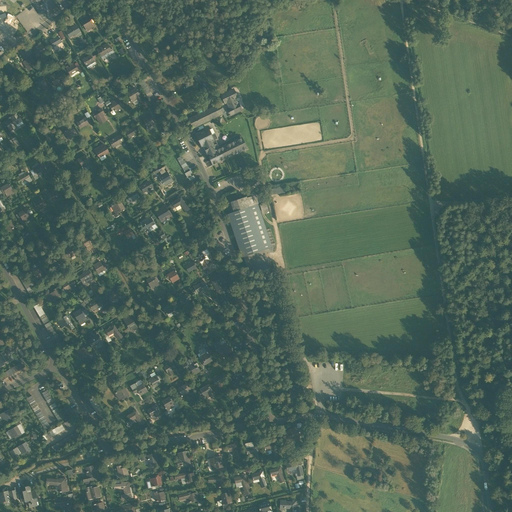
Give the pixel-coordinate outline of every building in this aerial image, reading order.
[(70,9),(66,13),(71,20),(75,17),(70,9)] [(83,25),(87,31),(94,27),(91,22),(92,21),(90,17),(82,22),(83,25)] [(69,38),(76,34),(79,32),(80,31),(76,25),(71,28),(71,27),(69,29),(70,30),(68,31),(68,30),(65,32),(69,38)] [(50,41),(52,44),(53,47),(55,50),(63,45),(58,37),(52,40),(50,41)] [(97,50),(102,59),(110,55),(109,53),(113,51),(111,47),(109,48),(107,44),(97,50)] [(34,50),(36,54),(37,57),(46,52),(42,46),(36,50),(36,49),(34,50)] [(96,64),(94,61),(91,55),(85,59),(85,58),(82,60),(88,69),(96,64)] [(23,62),(28,70),(30,69),(33,67),(32,66),(35,64),(31,57),(23,62)] [(75,65),(79,71),(80,73),(83,72),(77,62),(75,64),(75,65)] [(67,70),(70,76),(79,71),(75,65),(69,69),(69,68),(67,70)] [(50,77),(54,85),(60,81),(62,84),(66,81),(62,73),(55,76),(54,75),(50,77)] [(44,80),(41,82),(38,84),(39,86),(43,92),(48,89),(45,83),(46,83),(44,80)] [(211,86),(205,88),(208,95),(218,91),(211,86)] [(133,102),(137,100),(139,99),(137,94),(138,93),(135,89),(127,94),(131,101),(130,101),(131,102),(131,101),(132,103),(133,102)] [(228,109),(231,115),(241,110),(238,105),(237,105),(234,98),(236,97),(233,90),(228,92),(229,93),(222,96),(225,103),(227,102),(230,109),(228,109)] [(112,104),(113,105),(115,109),(116,111),(124,107),(122,103),(121,104),(118,100),(112,104)] [(191,124),(193,128),(202,123),(222,113),(220,110),(218,106),(198,116),(189,120),(191,124)] [(96,119),(97,119),(102,116),(103,116),(105,115),(101,109),(93,114),(96,119)] [(5,123),(10,131),(16,127),(15,125),(22,121),(17,114),(11,118),(11,119),(8,121),(5,123)] [(106,121),(103,116),(102,116),(97,119),(100,124),(106,121)] [(146,126),(148,128),(156,123),(154,120),(153,121),(150,116),(143,120),(145,123),(146,126)] [(77,123),(80,129),(86,125),(86,126),(89,124),(85,118),(77,123)] [(65,132),(69,141),(73,139),(72,137),(77,135),(72,128),(65,132)] [(125,132),(129,138),(137,133),(134,128),(128,131),(127,131),(125,132)] [(50,129),(46,132),(49,138),(54,135),(50,129)] [(215,134),(210,136),(207,130),(197,135),(202,146),(204,145),(213,165),(246,149),(241,139),(220,149),(219,150),(217,146),(214,140),(215,140),(217,139),(215,134)] [(109,141),(113,148),(121,143),(122,145),(125,143),(120,135),(117,137),(113,140),(113,139),(112,140),(113,140),(112,141),(111,140),(109,141)] [(11,140),(14,145),(16,148),(20,145),(15,137),(11,140)] [(108,153),(106,150),(105,150),(102,146),(95,150),(99,158),(105,155),(108,153)] [(81,166),(83,169),(88,166),(90,165),(86,160),(88,159),(86,155),(77,160),(81,166)] [(41,171),(47,178),(50,176),(45,169),(41,162),(39,164),(40,165),(32,169),(35,174),(41,171)] [(173,182),(171,179),(168,173),(162,177),(162,176),(159,178),(161,181),(163,184),(163,183),(164,185),(167,185),(173,182)] [(19,184),(21,183),(26,181),(28,179),(24,174),(20,177),(18,177),(16,178),(19,184)] [(140,187),(143,193),(152,188),(148,182),(146,183),(146,184),(140,187)] [(4,192),(7,197),(14,193),(9,184),(0,189),(3,193),(4,192)] [(48,195),(51,202),(60,197),(56,191),(50,195),(50,194),(48,195)] [(129,199),(131,203),(139,198),(137,194),(136,195),(133,191),(126,195),(129,199)] [(240,201),(254,196),(254,194),(229,202),(233,213),(235,212),(232,203),(240,200),(240,201)] [(240,201),(243,209),(248,207),(257,205),(257,204),(254,196),(240,201)] [(180,205),(186,212),(190,210),(184,203),(180,197),(178,198),(179,199),(172,203),(175,208),(180,205)] [(33,203),(38,210),(42,208),(46,205),(45,202),(43,203),(41,198),(33,203)] [(232,203),(235,212),(243,209),(240,201),(240,200),(232,203)] [(111,206),(115,213),(121,210),(121,212),(125,209),(120,201),(111,206)] [(155,212),(161,222),(164,220),(164,219),(168,217),(171,216),(165,205),(162,206),(163,208),(155,212)] [(243,257),(245,257),(248,256),(271,248),(257,205),(248,207),(243,209),(235,212),(233,213),(229,214),(243,257)] [(18,214),(24,222),(31,218),(29,216),(28,213),(29,212),(28,211),(27,209),(18,214)] [(146,228),(147,229),(152,227),(155,225),(150,217),(148,219),(147,219),(146,219),(140,223),(141,224),(144,229),(146,228)] [(3,223),(8,231),(16,227),(12,219),(7,222),(6,221),(3,223)] [(124,232),(128,239),(132,236),(131,235),(133,234),(130,229),(126,231),(125,231),(124,232)] [(81,241),(87,249),(93,245),(91,241),(92,240),(90,236),(81,241)] [(66,250),(70,258),(78,253),(77,251),(76,252),(72,246),(66,250)] [(271,248),(248,256),(249,260),(272,252),(271,248)] [(210,260),(208,257),(206,254),(204,255),(198,259),(201,264),(207,261),(208,262),(210,260)] [(52,265),(60,260),(57,255),(51,258),(48,259),(52,265)] [(251,276),(253,276),(252,268),(249,260),(248,256),(245,257),(251,276)] [(52,265),(50,266),(53,270),(63,265),(60,260),(52,265)] [(212,264),(210,260),(208,262),(207,261),(201,264),(204,269),(212,264)] [(29,271),(33,278),(38,276),(37,274),(40,272),(41,274),(46,271),(40,262),(32,266),(33,268),(29,271)] [(93,266),(98,274),(106,269),(104,267),(103,267),(100,262),(93,266)] [(185,267),(188,273),(194,269),(194,270),(197,268),(193,262),(185,267)] [(268,266),(252,268),(253,276),(269,273),(268,266)] [(33,289),(31,287),(30,284),(28,282),(27,279),(25,277),(24,274),(22,272),(21,269),(19,271),(16,272),(18,275),(19,277),(21,280),(22,282),(23,285),(25,287),(26,289),(28,292),(33,289)] [(79,277),(84,285),(94,279),(89,270),(83,273),(83,274),(79,277)] [(170,278),(172,283),(179,279),(175,271),(166,276),(168,279),(170,278)] [(222,283),(226,281),(224,277),(223,277),(222,278),(220,274),(213,278),(214,281),(212,282),(217,292),(221,289),(221,288),(224,286),(223,284),(222,283)] [(146,280),(151,289),(158,285),(155,279),(157,279),(154,275),(146,280)] [(61,285),(63,288),(64,290),(66,293),(69,292),(67,290),(73,286),(74,289),(77,287),(72,278),(69,280),(70,281),(64,284),(64,283),(61,285)] [(193,287),(195,290),(197,293),(203,289),(205,288),(202,283),(196,286),(196,285),(193,287)] [(48,295),(52,302),(61,297),(56,288),(52,291),(53,292),(48,295)] [(106,296),(110,302),(118,297),(115,292),(109,295),(109,294),(106,296)] [(178,298),(182,304),(190,299),(187,294),(181,297),(178,298)] [(93,302),(90,303),(94,309),(102,304),(99,299),(93,302)] [(174,310),(172,307),(170,305),(172,304),(170,301),(161,306),(167,315),(167,314),(171,312),(174,310)] [(88,313),(84,307),(73,314),(79,323),(83,320),(86,319),(85,317),(84,315),(88,313)] [(57,321),(62,328),(66,325),(67,327),(71,324),(66,316),(57,321)] [(136,326),(132,318),(125,322),(127,327),(126,328),(128,331),(131,329),(136,326)] [(113,333),(119,340),(122,338),(116,331),(113,324),(111,325),(112,327),(104,331),(107,336),(113,333)] [(89,341),(93,348),(102,343),(97,336),(89,341)] [(222,347),(219,343),(218,341),(213,344),(217,350),(218,349),(222,347)] [(13,342),(6,347),(9,353),(17,348),(13,342)] [(204,348),(207,346),(206,344),(203,346),(204,348),(198,351),(200,354),(197,355),(200,359),(201,358),(200,356),(207,352),(204,348)] [(221,350),(224,356),(231,352),(226,344),(222,347),(218,349),(219,351),(221,350)] [(77,350),(81,359),(89,354),(85,347),(81,350),(80,349),(77,350)] [(0,353),(0,367),(4,365),(3,363),(9,360),(8,357),(7,358),(5,355),(8,353),(6,350),(0,353)] [(201,362),(203,365),(212,360),(208,355),(207,352),(200,356),(201,358),(203,361),(201,362)] [(183,370),(185,369),(183,366),(187,364),(187,365),(192,362),(191,360),(189,361),(189,360),(186,362),(184,364),(181,366),(183,370)] [(164,367),(167,373),(171,370),(173,369),(173,370),(176,368),(172,362),(164,367)] [(194,365),(193,364),(185,369),(187,372),(188,371),(191,376),(198,372),(196,369),(194,365)] [(232,371),(236,379),(241,376),(245,374),(243,372),(242,373),(239,367),(232,371)] [(151,383),(154,387),(161,383),(156,375),(148,380),(150,383),(151,383)] [(212,380),(215,386),(224,381),(220,375),(214,379),(214,378),(212,380)] [(143,383),(136,387),(134,388),(136,392),(138,391),(140,395),(147,391),(143,383)] [(178,389),(183,398),(190,394),(187,388),(188,387),(186,384),(178,389)] [(293,385),(288,386),(290,395),(301,393),(300,388),(302,388),(302,386),(300,386),(299,384),(294,385),(293,385)] [(212,394),(210,391),(209,389),(210,388),(208,385),(200,390),(205,398),(212,394)] [(115,393),(119,400),(124,397),(125,398),(129,396),(124,388),(115,393)] [(39,409),(38,406),(36,404),(35,401),(33,398),(32,396),(27,399),(28,401),(30,404),(31,407),(33,409),(34,412),(39,409)] [(162,402),(167,410),(174,406),(171,401),(172,400),(170,397),(162,402)] [(147,410),(152,419),(159,415),(156,410),(157,409),(155,405),(147,410)] [(0,415),(4,422),(7,420),(8,421),(14,418),(9,410),(0,415)] [(135,418),(141,425),(144,423),(139,416),(135,410),(133,411),(134,413),(127,417),(130,422),(135,418)] [(50,427),(49,424),(47,422),(45,419),(44,416),(42,414),(41,411),(36,414),(37,417),(39,419),(40,422),(42,425),(43,427),(45,430),(50,427)] [(69,420),(67,422),(64,423),(62,425),(59,426),(57,427),(54,429),(52,430),(49,432),(47,433),(44,435),(47,440),(50,438),(52,437),(55,436),(57,434),(60,433),(62,431),(65,430),(67,428),(70,427),(72,425),(69,420)] [(9,432),(13,438),(16,437),(17,438),(22,435),(27,432),(22,424),(21,424),(19,422),(15,424),(17,427),(9,432)] [(289,430),(286,434),(287,439),(291,442),(296,441),(299,437),(298,432),(294,429),(289,430)] [(76,432),(74,434),(71,435),(69,437),(66,438),(64,439),(61,441),(59,442),(57,444),(54,445),(51,447),(55,452),(57,450),(60,449),(62,448),(64,446),(67,445),(69,443),(72,442),(74,440),(77,439),(79,437),(76,432)] [(291,444),(291,442),(287,439),(286,434),(283,435),(284,440),(285,442),(289,444),(291,444)] [(273,454),(275,457),(278,456),(275,448),(274,447),(275,446),(274,441),(272,441),(272,443),(268,444),(268,442),(264,443),(264,445),(265,450),(271,449),(273,454)] [(19,452),(21,455),(24,453),(25,454),(31,451),(25,442),(17,448),(19,452)] [(226,446),(227,449),(224,449),(225,452),(228,452),(234,450),(238,459),(241,457),(238,450),(237,448),(238,448),(237,442),(234,442),(235,444),(226,446)] [(256,445),(253,445),(253,443),(252,442),(245,444),(245,445),(245,447),(246,449),(245,449),(247,455),(247,454),(252,453),(253,453),(256,462),(260,460),(257,452),(257,451),(258,451),(256,445)] [(16,454),(19,452),(17,448),(11,451),(12,454),(14,457),(17,456),(16,454)] [(188,451),(185,452),(179,453),(180,455),(178,455),(180,460),(177,461),(178,467),(181,466),(190,464),(188,456),(189,456),(188,451)] [(158,465),(156,457),(155,454),(147,456),(147,459),(149,464),(150,469),(152,468),(152,467),(158,465)] [(220,456),(213,458),(210,459),(212,470),(213,470),(217,468),(218,468),(223,467),(222,461),(222,462),(220,456)] [(300,462),(296,462),(290,464),(290,463),(287,464),(289,471),(290,470),(296,469),(297,472),(298,476),(296,477),(297,480),(304,478),(303,476),(301,468),(302,468),(300,462)] [(86,470),(87,475),(83,476),(84,481),(88,480),(90,479),(90,478),(97,476),(95,468),(94,464),(85,466),(86,470)] [(117,467),(119,478),(128,476),(126,468),(120,469),(120,466),(117,467)] [(277,475),(281,483),(284,482),(281,474),(281,472),(282,472),(280,466),(277,467),(278,469),(269,471),(271,476),(277,475)] [(260,482),(262,487),(266,486),(263,478),(263,477),(264,476),(262,470),(259,471),(260,473),(251,474),(253,480),(259,479),(260,482)] [(186,474),(186,473),(174,476),(175,480),(181,478),(185,478),(186,483),(195,481),(193,473),(186,474)] [(250,493),(248,489),(245,481),(245,480),(246,480),(244,474),(242,475),(242,477),(234,478),(235,484),(241,482),(243,487),(245,491),(243,491),(245,496),(250,493)] [(150,481),(152,487),(155,486),(158,485),(162,485),(159,475),(153,477),(153,478),(150,479),(150,481)] [(217,482),(219,488),(224,487),(223,478),(224,478),(224,475),(217,476),(218,477),(216,478),(208,478),(208,482),(217,482)] [(60,492),(62,492),(65,492),(64,482),(66,482),(66,479),(60,479),(60,480),(58,480),(47,479),(46,484),(58,485),(58,492),(60,492)] [(131,481),(130,482),(124,483),(124,484),(123,484),(114,485),(114,489),(123,488),(125,494),(121,495),(122,500),(132,498),(131,493),(129,485),(130,485),(131,484),(131,481)] [(91,497),(89,487),(85,488),(88,500),(100,497),(100,495),(91,497)] [(89,487),(91,497),(100,495),(98,487),(92,488),(91,487),(89,487)] [(34,504),(34,506),(39,505),(37,499),(36,499),(36,498),(37,498),(36,490),(31,491),(27,492),(27,491),(26,491),(23,491),(23,493),(20,494),(20,495),(22,502),(26,501),(25,500),(28,500),(29,501),(31,501),(31,503),(32,505),(34,504)] [(0,498),(0,502),(0,503),(4,503),(3,502),(10,500),(8,491),(0,493),(0,495),(1,499),(0,498)] [(154,492),(156,502),(165,500),(163,492),(157,493),(157,492),(154,492)] [(221,502),(222,505),(224,505),(226,504),(232,503),(231,499),(230,499),(229,492),(221,494),(223,500),(223,501),(221,502)] [(190,493),(187,493),(188,498),(189,503),(198,501),(196,493),(190,494),(190,493)] [(72,511),(72,509),(71,509),(69,501),(72,500),(72,497),(66,499),(65,498),(62,499),(63,500),(54,501),(55,505),(64,504),(65,510),(65,511),(72,511)] [(290,508),(290,511),(294,511),(294,508),(294,507),(296,507),(296,506),(296,500),(293,500),(293,503),(285,502),(285,501),(281,501),(280,510),(284,510),(284,508),(290,508)] [(95,510),(95,511),(99,511),(104,510),(103,502),(94,504),(95,510)] [(258,505),(260,511),(263,511),(267,511),(268,511),(271,511),(272,511),(271,510),(269,502),(265,503),(258,505)]
